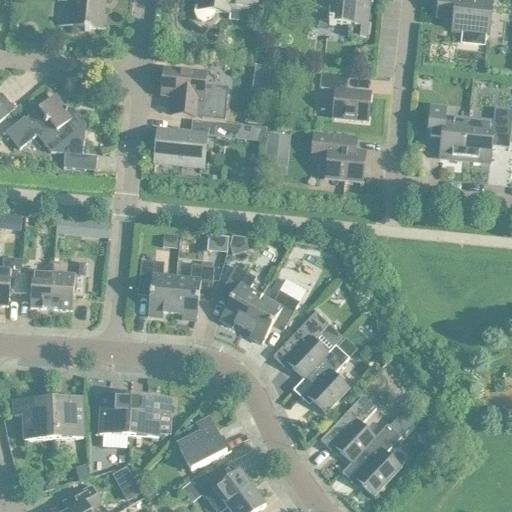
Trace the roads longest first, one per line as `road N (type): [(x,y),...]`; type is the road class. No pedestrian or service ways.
road 1 (residential): [(511,203),(389,184),(409,0)]
road 2 (residential): [(320,511),(260,403),(218,358),(107,351)]
road 3 (residential): [(137,70),(107,351)]
road 4 (residential): [(137,70),(0,56)]
